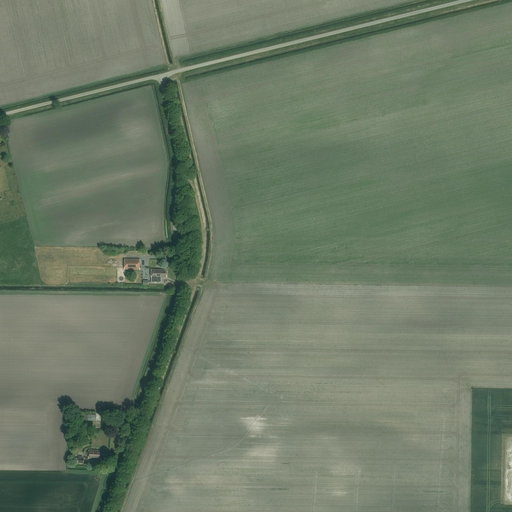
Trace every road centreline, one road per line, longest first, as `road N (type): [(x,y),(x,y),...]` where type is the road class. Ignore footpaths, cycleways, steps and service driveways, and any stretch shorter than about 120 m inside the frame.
road 1 (unclassified): [(104,511),(176,304),(176,155),(160,75)]
road 2 (unclassified): [(160,75),(462,0)]
road 3 (unclassified): [(160,75),(0,116)]
